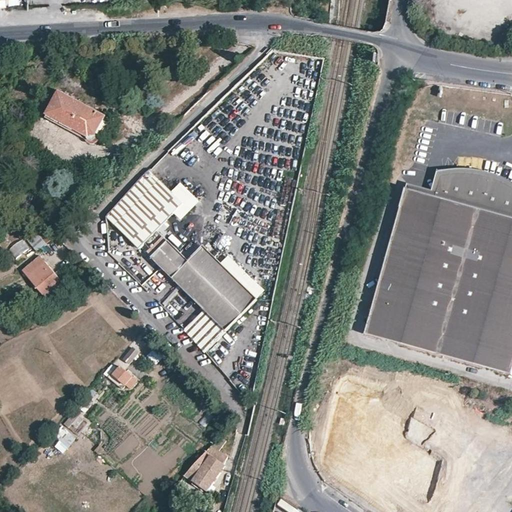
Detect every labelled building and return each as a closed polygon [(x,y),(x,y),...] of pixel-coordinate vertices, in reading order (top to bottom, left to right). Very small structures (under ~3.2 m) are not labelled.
[(321,0),(299,0),(297,11),(319,14),(321,0)] [(107,116),(59,90),(46,114),(89,138),(97,135),(107,116)] [(104,216),(111,222),(155,175),(149,169),(137,182),(104,216)] [(155,175),(111,222),(139,248),(183,202),(155,175)] [(366,335),(511,374),(511,188),(508,186),(501,182),(495,180),(491,179),(486,177),(480,176),(475,176),(469,175),(463,175),(455,175),(445,175),(442,176),(436,196),(407,188),(366,335)] [(55,236),(44,224),(28,237),(39,250),(55,236)] [(152,249),(164,236),(158,231),(146,243),(152,249)] [(258,299),(204,246),(190,261),(183,254),(164,236),(152,249),(148,252),(153,256),(152,258),(205,309),(185,329),(189,333),(206,352),(228,331),(258,299)] [(190,261),(204,246),(198,239),(183,254),(190,261)] [(66,286),(41,256),(24,270),(49,300),(66,286)] [(89,277),(85,273),(70,286),(73,290),(89,277)] [(139,352),(134,348),(125,359),(130,364),(139,352)] [(138,381),(121,367),(111,379),(124,390),(127,386),(131,389),(138,381)] [(413,386),(352,370),(328,463),(390,511),(414,511),(427,496),(436,466),(400,441),(413,386)] [(98,393),(93,389),(89,395),(79,406),(86,412),(94,403),(91,401),(98,393)] [(85,420),(75,411),(65,424),(70,428),(73,424),(78,428),(85,420)] [(77,438),(63,426),(55,434),(69,447),(77,438)] [(213,445),(228,458),(231,454),(234,442),(224,433),(213,445)] [(213,445),(187,476),(208,491),(226,466),(224,464),(228,458),(213,445)] [(440,482),(430,497),(434,500),(444,485),(440,482)] [(211,511),(214,507),(199,498),(195,505),(205,511),(211,511)]
